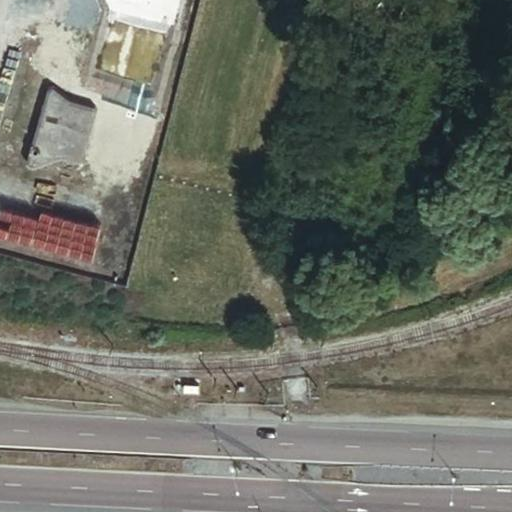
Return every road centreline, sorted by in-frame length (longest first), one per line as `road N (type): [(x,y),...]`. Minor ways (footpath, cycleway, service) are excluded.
road 1 (secondary): [(511,456),(0,429)]
road 2 (secondary): [(0,486),(511,509)]
